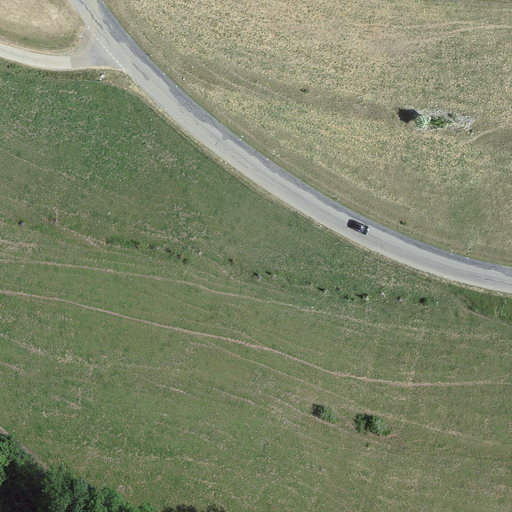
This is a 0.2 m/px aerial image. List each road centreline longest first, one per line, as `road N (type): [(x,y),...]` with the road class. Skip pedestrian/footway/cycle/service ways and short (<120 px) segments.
road 1 (tertiary): [(511,285),(418,259),(287,191),(163,93),(83,0)]
road 2 (track): [(0,53),(50,64),(119,51)]
